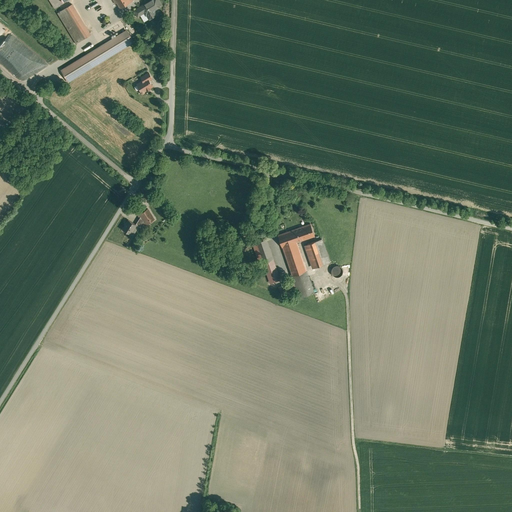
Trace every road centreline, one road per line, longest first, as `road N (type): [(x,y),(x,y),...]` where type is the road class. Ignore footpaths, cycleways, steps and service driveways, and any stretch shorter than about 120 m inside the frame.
road 1 (residential): [(162,126),(511,211)]
road 2 (residential): [(0,403),(162,126)]
road 3 (track): [(0,69),(130,181)]
road 4 (residential): [(166,0),(162,126)]
